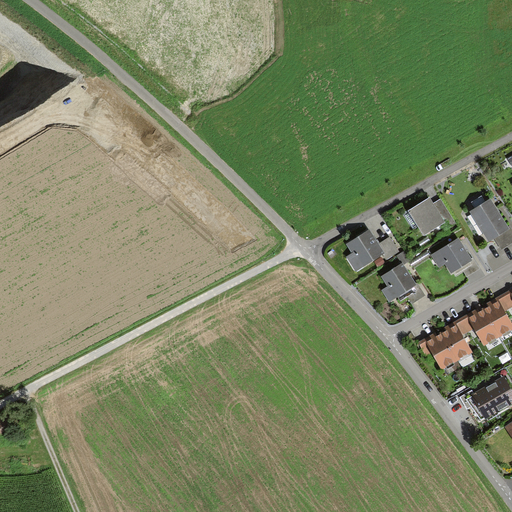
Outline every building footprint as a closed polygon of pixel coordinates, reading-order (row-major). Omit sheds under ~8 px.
[(429,200),(410,212),(411,214),(406,217),(414,230),(420,227),(425,236),(444,224),(432,206),(429,200)] [(441,201),(432,206),(444,224),(447,230),(455,225),(441,201)] [(473,212),(490,240),(494,237),(502,250),(511,243),(511,231),(509,227),(506,229),(489,202),(473,212)] [(368,233),(348,245),(354,254),(362,267),(382,254),(378,248),(368,233)] [(378,248),(382,254),(386,260),(399,252),(391,240),(378,248)] [(457,241),(440,251),(447,264),(452,272),(470,261),(457,241)] [(447,264),(440,251),(431,256),(439,268),(447,264)] [(362,267),(354,254),(347,258),(355,271),(362,267)] [(473,259),(470,261),(452,272),(456,277),(463,273),(466,278),(479,270),(473,259)] [(389,287),(396,297),(414,285),(401,265),(383,277),(389,287)] [(417,283),(414,285),(396,297),(400,303),(408,298),(412,304),(425,296),(417,283)] [(396,297),(389,287),(382,291),(389,302),(396,297)] [(484,311),(499,337),(511,329),(511,325),(504,311),(511,308),(504,296),(497,300),(498,303),(493,306),(484,311)] [(484,346),(499,337),(484,311),(478,315),(469,319),(468,316),(461,320),(468,332),(474,328),(484,346)] [(442,335),(457,361),(458,360),(461,367),(474,360),(470,353),(472,353),(462,335),(468,332),(461,320),(455,324),(456,327),(449,331),(442,335)] [(441,370),(457,361),(442,335),(436,338),(427,343),(426,340),(419,344),(426,356),(432,353),(441,370)] [(511,395),(503,380),(474,396),(472,392),(461,398),(467,409),(479,403),(487,417),(511,402),(511,395)] [(16,413),(0,421),(0,440),(23,428),(16,413)]
